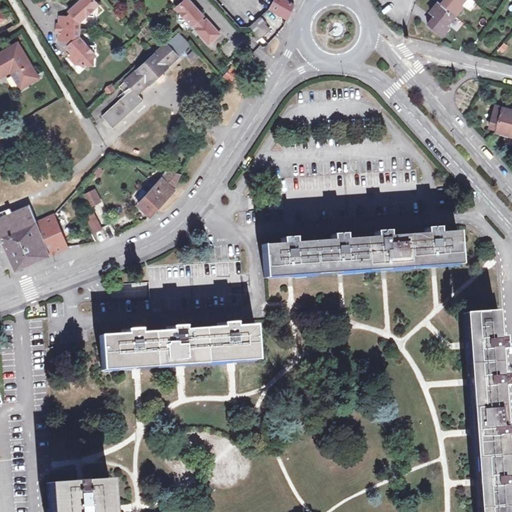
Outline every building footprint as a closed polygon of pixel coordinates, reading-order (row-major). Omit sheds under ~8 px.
[(77,59),(77,65),(82,65),(84,67),(86,65),(94,66),(94,58),(96,56),(94,53),(94,46),(87,46),(80,37),(80,22),(87,16),(94,17),(95,2),(93,0),(81,0),(70,11),(72,13),(72,17),(60,17),(60,25),(57,25),(57,33),(59,33),(59,40),(70,40),(70,45),(67,47),(73,54),(77,59)] [(180,20),(188,21),(192,26),(195,24),(199,28),(196,30),(209,44),(220,34),(207,20),(205,22),(201,18),(204,16),(188,0),(185,0),(180,5),(180,20)] [(291,13),(295,4),(287,0),(275,0),(270,9),(288,20),(291,13)] [(461,4),(463,0),(448,0),(449,0),(448,0),(445,0),(442,5),(439,3),(431,12),(438,18),(435,22),(433,20),(428,26),(441,36),(449,26),(447,25),(463,5),(461,4)] [(463,0),(461,4),(463,5),(467,9),(469,9),(473,3),(473,2),(471,0),(463,0)] [(263,27),(265,25),(259,18),(250,27),(249,27),(260,39),(268,32),(263,27)] [(167,44),(179,57),(191,45),(179,33),(167,44)] [(0,76),(11,70),(21,88),(37,78),(18,44),(0,54),(0,76)] [(138,94),(179,57),(167,44),(120,87),(126,94),(102,116),(113,128),(144,101),(138,94)] [(192,62),(199,57),(194,51),(187,55),(192,62)] [(233,69),(227,76),(234,82),(240,75),(233,69)] [(511,110),(496,106),(490,127),(497,129),(496,132),(511,136),(511,110)] [(138,204),(150,217),(176,188),(182,175),(168,170),(163,177),(138,204)] [(96,191),(86,195),(91,207),(101,202),(96,191)] [(12,214),(8,216),(3,218),(0,219),(0,236),(16,270),(49,255),(68,248),(63,237),(55,217),(54,215),(54,216),(36,222),(30,207),(12,214)] [(93,231),(101,228),(93,212),(86,216),(93,231)] [(62,214),(55,217),(63,237),(75,232),(62,214)] [(135,218),(138,224),(144,222),(141,215),(135,218)] [(433,266),(459,265),(457,232),(437,233),(437,228),(425,229),(425,233),(387,237),(387,232),(374,232),(375,237),(344,239),(343,235),(332,236),(332,240),(294,243),(294,239),(281,239),(282,244),(262,245),(265,277),(289,276),(340,272),(383,270),(433,266)] [(477,511),(510,511),(508,486),(511,485),(511,482),(511,473),(507,474),(505,436),(509,436),(508,424),(504,424),(501,387),(505,386),(504,373),(500,373),(498,350),(503,349),(502,336),(497,337),(496,310),(463,313),(465,348),(466,361),(468,380),(471,429),(475,482),(477,511)] [(230,362),(257,360),(255,325),(233,326),(233,323),(223,324),(223,327),(183,330),(182,327),(173,327),(173,331),(138,333),(138,330),(128,331),(128,334),(99,336),(102,371),(135,368),(180,365),(230,362)] [(111,511),(111,509),(109,478),(82,480),(46,482),(48,511),(111,511)]
